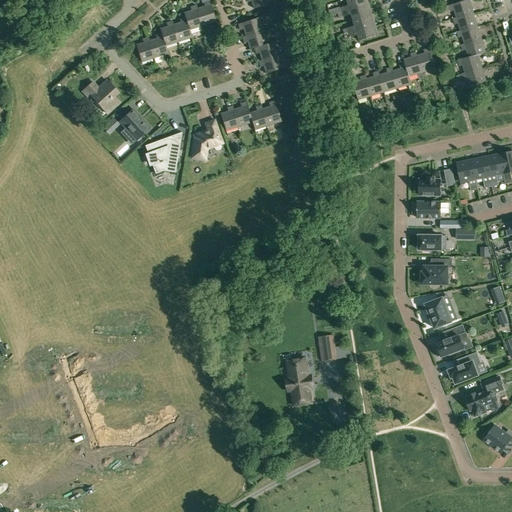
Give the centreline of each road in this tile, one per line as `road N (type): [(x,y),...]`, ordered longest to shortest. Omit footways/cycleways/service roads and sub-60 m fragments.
road 1 (residential): [(511,475),(468,475),(398,294),(405,156),(511,130)]
road 2 (residential): [(95,40),(28,98),(15,149),(92,342)]
road 3 (residential): [(95,40),(155,101),(182,102),(240,82),(216,0)]
